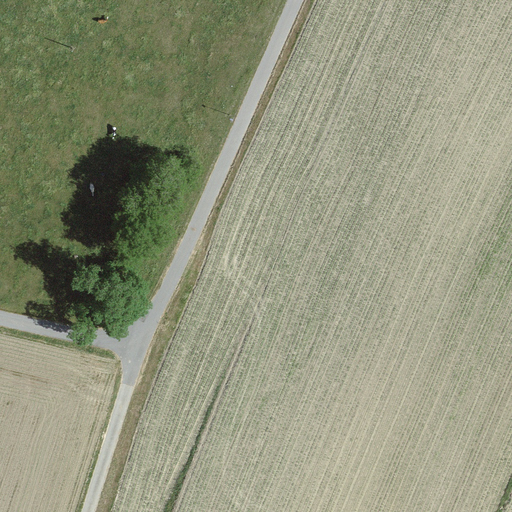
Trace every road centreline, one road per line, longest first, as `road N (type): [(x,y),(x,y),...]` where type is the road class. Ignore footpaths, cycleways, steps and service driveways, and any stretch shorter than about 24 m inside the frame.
road 1 (residential): [(141,346),(298,0)]
road 2 (unclassified): [(141,346),(89,511)]
road 3 (unclassified): [(0,316),(141,346)]
